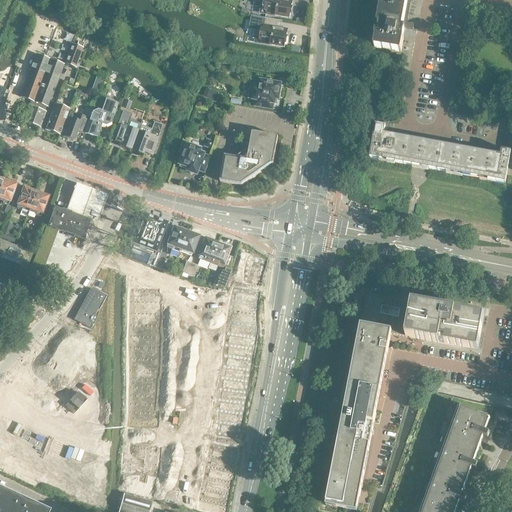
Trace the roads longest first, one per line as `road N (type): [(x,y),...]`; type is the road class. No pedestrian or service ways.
road 1 (secondary): [(245,511),(300,228)]
road 2 (residential): [(96,253),(194,292),(184,435)]
road 3 (secondary): [(300,228),(330,0)]
road 4 (tertiary): [(511,270),(300,228)]
road 5 (residential): [(0,388),(76,425),(184,435)]
road 6 (tertiary): [(300,228),(125,191)]
road 7 (residential): [(440,133),(405,128),(427,0)]
road 8 (unclassified): [(0,373),(96,253)]
road 9 (residential): [(463,0),(440,133)]
road 10 (tertiary): [(125,191),(0,142)]
